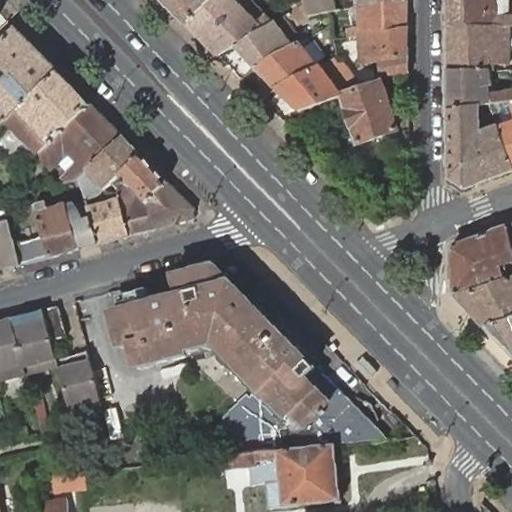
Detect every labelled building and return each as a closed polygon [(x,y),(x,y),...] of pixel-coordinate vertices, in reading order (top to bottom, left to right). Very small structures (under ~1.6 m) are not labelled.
[(163,0),(188,24),(213,0),(163,0)] [(213,0),(188,24),(218,56),(234,46),(276,22),(266,13),(259,21),(237,0),(213,0)] [(237,0),(259,21),(266,13),(253,0),(237,0)] [(305,0),(306,3),(309,16),(330,12),(326,0),(305,0)] [(408,28),(407,0),(403,0),(361,7),(361,28),(350,29),(349,38),(361,35),(408,28)] [(494,26),(511,25),(511,15),(499,16),(498,0),(447,0),(448,27),(494,26)] [(303,41),(285,16),(276,22),(234,46),(256,67),(293,46),(299,43),(303,41)] [(449,71),(491,71),(494,70),(494,64),(510,64),(509,32),(494,33),(494,26),(448,27),(449,71)] [(409,57),(408,28),(361,35),(361,59),(361,64),(381,61),(409,57)] [(0,128),(0,129),(10,120),(60,72),(16,29),(0,44),(0,128)] [(313,42),(304,49),(317,67),(320,66),(329,62),(313,42)] [(304,49),(299,43),(293,46),(256,67),(277,88),(317,67),(304,49)] [(409,73),(409,57),(381,61),(383,76),(409,73)] [(277,88),(300,111),(343,96),(351,93),(338,58),(329,62),(320,66),(317,67),(277,88)] [(491,104),(511,100),(511,91),(489,95),(488,86),(494,85),(491,71),(449,71),(449,111),(479,106),(490,104),(491,104)] [(60,72),(10,120),(15,126),(11,129),(31,151),(35,147),(40,153),(91,105),(60,72)] [(351,93),(343,96),(359,144),(399,131),(382,82),(351,93)] [(91,105),(40,153),(38,155),(52,170),(69,153),(78,163),(63,178),(68,182),(79,179),(80,179),(123,137),(91,105)] [(465,189),(511,170),(511,163),(499,128),(499,127),(480,135),(479,106),(449,111),(450,179),(465,189)] [(511,163),(511,123),(499,128),(511,163)] [(141,156),(123,137),(80,179),(94,196),(98,195),(105,187),(112,181),(119,175),(141,156)] [(141,156),(119,175),(142,198),(152,188),(156,193),(167,181),(141,156)] [(116,192),(129,236),(155,229),(146,202),(142,198),(119,175),(112,181),(119,190),(116,192)] [(146,202),(155,229),(192,219),(195,209),(167,181),(156,193),(152,188),(142,198),(146,202)] [(91,217),(100,244),(129,236),(116,192),(110,194),(112,201),(95,206),(92,198),(86,200),(91,217)] [(48,201),(35,205),(45,238),(51,257),(100,244),(91,217),(85,219),(77,204),(68,206),(51,211),(48,201)] [(0,270),(15,267),(3,223),(0,211),(0,210),(0,270)] [(452,249),(455,297),(507,280),(504,272),(509,271),(507,265),(511,263),(511,244),(507,227),(453,247),(452,249)] [(16,245),(21,265),(51,257),(45,238),(16,245)] [(302,449),(336,446),(387,440),(214,265),(181,274),(175,276),(180,295),(157,301),(112,313),(121,348),(132,345),(139,369),(161,363),(187,356),(187,352),(206,346),(214,345),(234,365),(238,370),(233,375),(242,385),(247,379),(259,391),(231,418),(234,457),(302,449)] [(175,276),(151,282),(157,301),(180,295),(175,276)] [(511,278),(507,280),(455,297),(486,328),(511,318),(511,278)] [(67,338),(59,307),(43,311),(51,342),(67,338)] [(58,365),(56,360),(51,342),(43,311),(12,319),(27,374),(58,365)] [(511,318),(486,328),(511,354),(511,318)] [(4,322),(0,322),(0,381),(27,374),(12,319),(4,322)] [(102,406),(100,401),(88,352),(56,360),(58,365),(71,415),(102,406)] [(228,371),(233,375),(238,370),(234,365),(228,371)] [(47,421),(50,430),(66,426),(63,416),(47,421)] [(9,431),(12,440),(28,436),(25,427),(9,431)] [(234,457),(223,458),(225,470),(225,471),(258,468),(257,463),(278,460),(281,483),(267,484),(270,509),(284,508),(341,502),(336,446),(302,449),(234,457)] [(57,468),(57,476),(77,474),(76,466),(57,468)] [(57,476),(51,477),(53,492),(86,489),(84,473),(77,474),(57,476)] [(64,511),(63,502),(36,504),(38,511),(64,511)]
